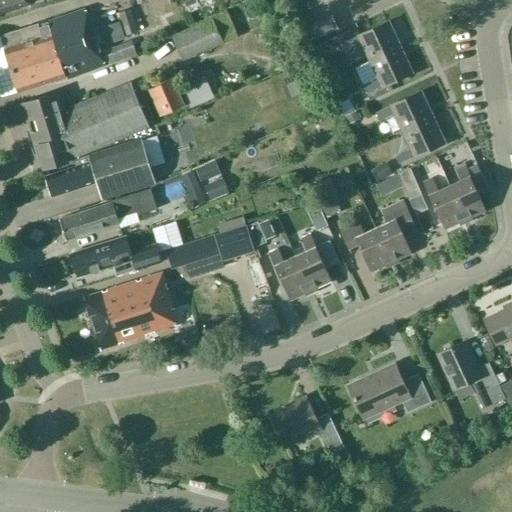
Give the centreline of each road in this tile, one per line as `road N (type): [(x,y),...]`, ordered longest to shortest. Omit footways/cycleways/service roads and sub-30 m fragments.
road 1 (unclassified): [(61,399),(311,344),(511,254)]
road 2 (unclassified): [(511,197),(488,15)]
road 3 (unclassified): [(61,399),(40,373),(0,266)]
road 4 (tertiary): [(171,511),(36,494)]
